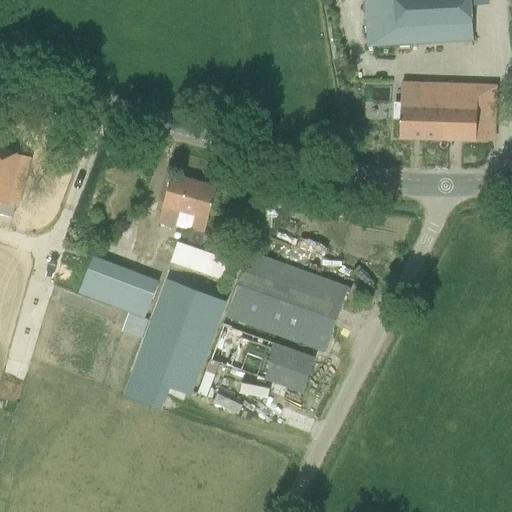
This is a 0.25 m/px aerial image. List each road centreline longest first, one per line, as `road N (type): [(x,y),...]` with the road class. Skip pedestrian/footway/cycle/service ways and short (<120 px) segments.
road 1 (secondary): [(444,186),(315,166),(0,79)]
road 2 (unclassified): [(286,511),(429,231),(444,186)]
